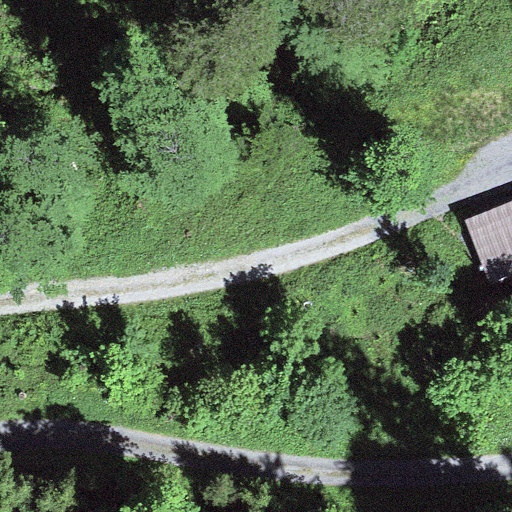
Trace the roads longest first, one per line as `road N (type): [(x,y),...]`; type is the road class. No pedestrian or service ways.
road 1 (track): [(511,163),(205,274),(0,300)]
road 2 (track): [(0,438),(62,433),(368,466),(511,465)]
